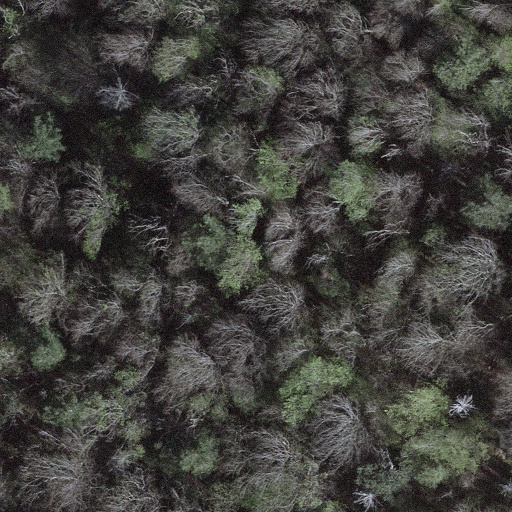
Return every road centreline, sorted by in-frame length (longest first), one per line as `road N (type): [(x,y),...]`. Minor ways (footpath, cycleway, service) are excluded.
road 1 (motorway): [(264,0),(102,511)]
road 2 (motorway): [(355,511),(511,16)]
